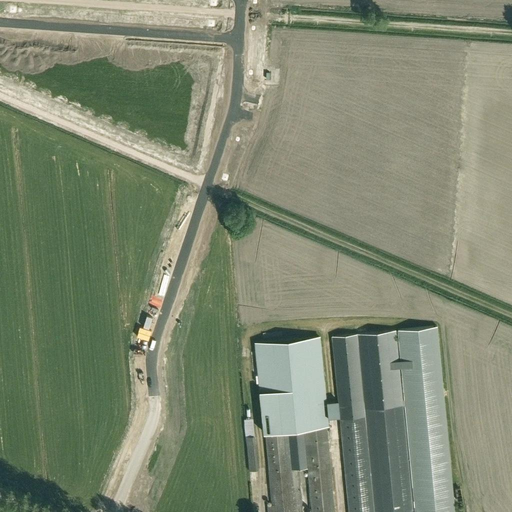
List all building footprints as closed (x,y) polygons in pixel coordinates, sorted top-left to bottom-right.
[(11,43),(10,60),(15,61),(14,67),(25,68),(26,61),(33,62),(32,69),(37,70),(37,68),(44,68),(45,58),(33,57),(34,44),(11,43)] [(48,58),(47,72),(55,72),(56,62),(78,63),(79,47),(55,46),(54,58),(48,58)] [(88,79),(88,81),(101,82),(100,87),(107,88),(111,88),(113,60),(103,59),(103,53),(102,53),(98,53),(99,49),(91,48),(90,48),(90,49),(90,53),(90,57),(89,61),(89,65),(89,67),(89,71),(89,73),(88,79)] [(182,50),(181,57),(186,58),(183,71),(205,75),(205,73),(206,74),(208,64),(208,63),(207,63),(207,62),(194,59),(195,52),(182,50)] [(176,84),(175,90),(188,93),(189,86),(202,88),(205,75),(183,71),(181,84),(176,84)] [(167,100),(165,113),(173,114),(171,125),(180,127),(187,129),(187,128),(195,130),(199,113),(186,110),(187,103),(167,100)] [(414,511),(454,511),(437,326),(398,329),(414,511)] [(396,330),(332,336),(338,400),(339,416),(340,420),(348,511),(413,511),(403,404),(396,330)] [(320,337),(255,343),(258,374),(255,374),(256,382),(258,382),(263,431),(265,431),(272,511),(302,511),(298,468),(308,467),(310,491),(311,511),(334,511),(326,425),(328,424),(327,417),(339,416),(338,400),(326,401),(320,337)] [(257,417),(248,418),(249,435),(258,434),(257,417)] [(249,471),(257,470),(258,470),(255,436),(246,436),(249,471)]
